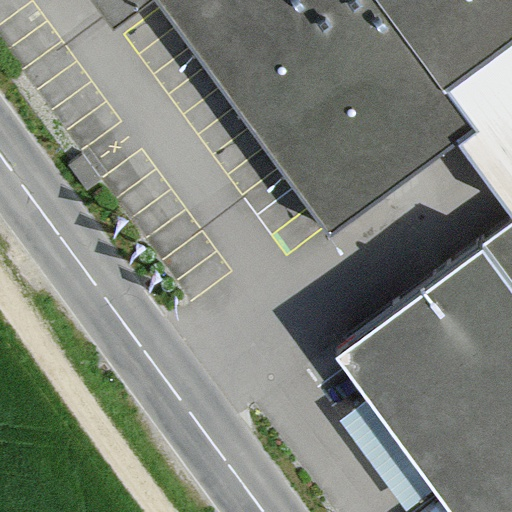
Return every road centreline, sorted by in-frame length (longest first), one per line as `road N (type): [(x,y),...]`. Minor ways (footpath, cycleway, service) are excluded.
road 1 (primary): [(267,511),(0,156)]
road 2 (track): [(159,511),(0,291)]
